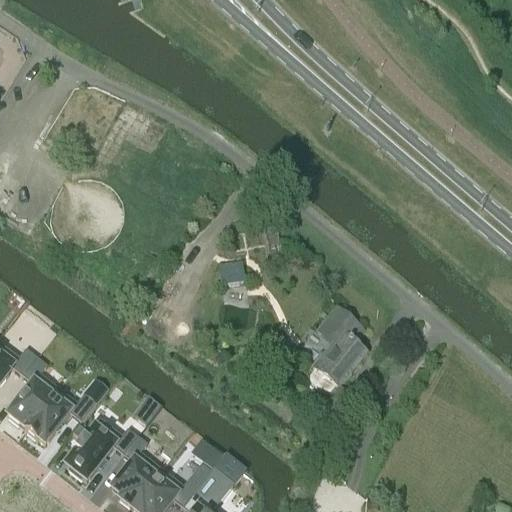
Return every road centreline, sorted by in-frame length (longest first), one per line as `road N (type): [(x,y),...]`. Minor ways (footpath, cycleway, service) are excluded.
road 1 (unclassified): [(511,390),(227,150),(55,59),(0,20)]
road 2 (secondary): [(218,0),(511,251)]
road 3 (secondary): [(511,225),(258,0)]
